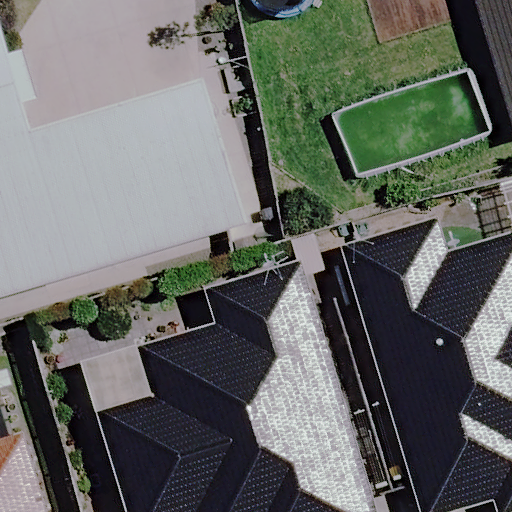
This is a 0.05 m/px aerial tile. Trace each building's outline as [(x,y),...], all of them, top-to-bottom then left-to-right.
[(511,0),(464,0),(506,138),(511,136),(511,0)] [(25,135),(0,58),(0,305),(234,229),(186,82),(25,135)] [(511,511),(511,244),(445,265),(435,230),(337,259),(414,511),(511,511)] [(368,511),(295,271),(198,301),(208,336),(132,359),(147,409),(91,425),(117,511),(368,511)] [(0,511),(36,511),(18,450),(0,454),(0,511)]
